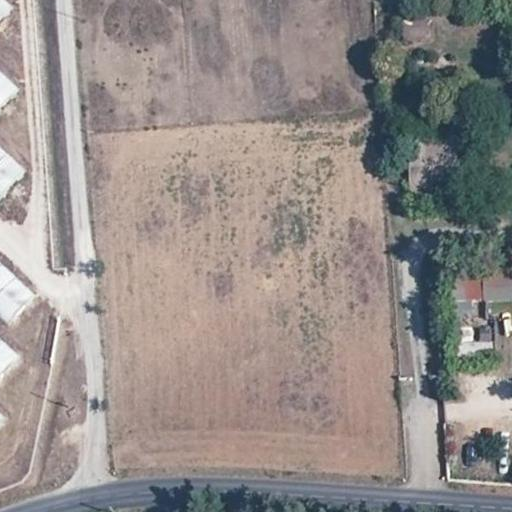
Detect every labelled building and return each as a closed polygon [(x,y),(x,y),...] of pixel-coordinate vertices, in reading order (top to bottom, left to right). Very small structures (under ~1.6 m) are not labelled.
[(0,69),(0,13),(12,1),(10,0),(0,0),(0,107),(19,87),(0,69)] [(433,18),(404,20),(406,39),(434,37),(433,18)] [(386,98),(403,94),(398,74),(381,78),(386,98)] [(410,146),(411,201),(432,199),(431,186),(456,185),(455,145),(410,146)] [(511,300),(511,272),(455,272),(455,300),(511,300)] [(463,323),(479,322),(478,302),(462,303),(463,323)] [(492,341),(474,342),(473,326),(457,327),(458,356),(493,354),(492,341)] [(0,374),(18,355),(0,338),(0,374)]
